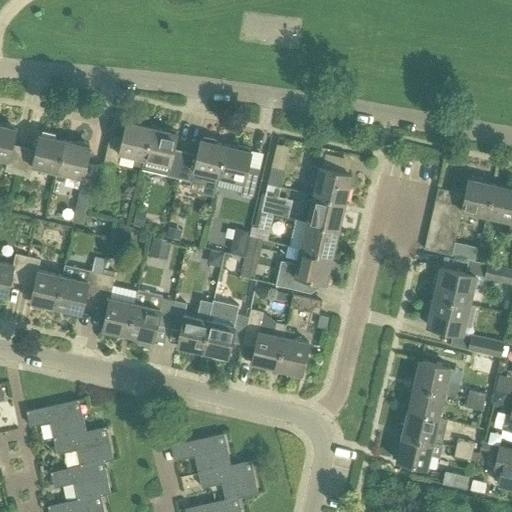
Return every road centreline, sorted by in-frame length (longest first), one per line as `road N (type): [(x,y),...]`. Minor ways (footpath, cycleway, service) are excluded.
road 1 (residential): [(511,141),(143,79),(0,71)]
road 2 (residential): [(312,425),(0,349)]
road 3 (residential): [(312,425),(343,381),(382,208),(402,192)]
